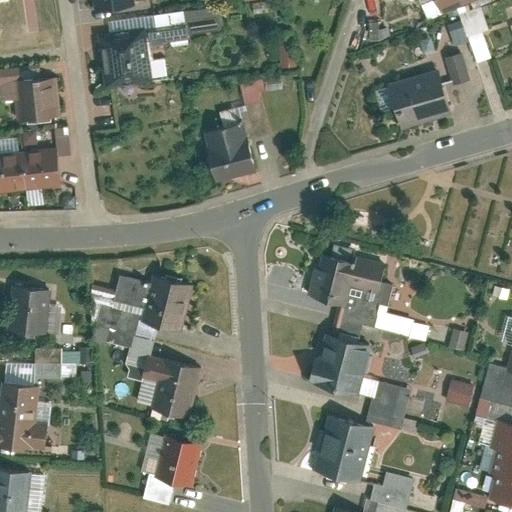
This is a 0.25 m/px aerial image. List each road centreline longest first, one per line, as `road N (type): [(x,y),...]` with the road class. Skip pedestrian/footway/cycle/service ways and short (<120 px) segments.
road 1 (residential): [(269,511),(255,211)]
road 2 (residential): [(102,235),(68,0)]
road 3 (residential): [(511,131),(307,193)]
road 4 (residential): [(307,193),(309,156),(359,0)]
road 5 (residential): [(255,211),(102,235)]
